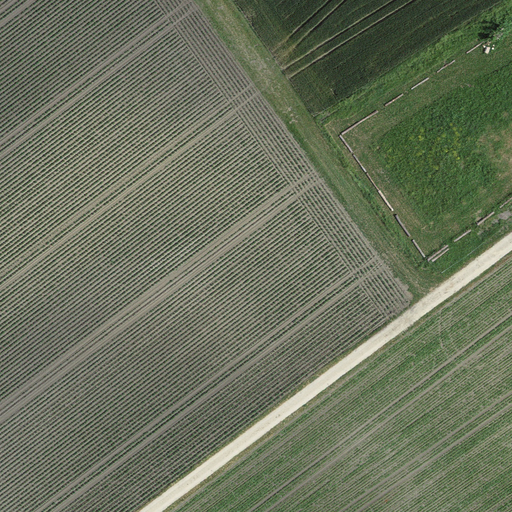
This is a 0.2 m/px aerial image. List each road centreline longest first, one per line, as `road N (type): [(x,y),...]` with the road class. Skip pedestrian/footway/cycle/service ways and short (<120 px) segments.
road 1 (track): [(511,241),(152,511)]
road 2 (track): [(421,308),(206,0)]
